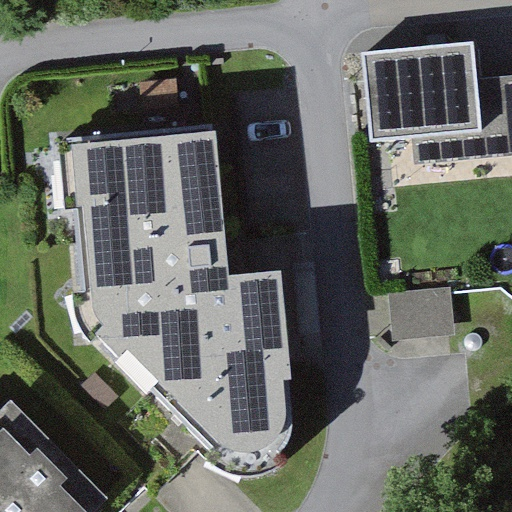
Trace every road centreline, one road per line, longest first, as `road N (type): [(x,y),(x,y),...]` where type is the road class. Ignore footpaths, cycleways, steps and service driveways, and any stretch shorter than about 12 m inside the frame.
road 1 (residential): [(336,511),(361,461),(315,23)]
road 2 (residential): [(315,23),(18,52),(0,61)]
road 3 (residential): [(315,23),(511,0)]
